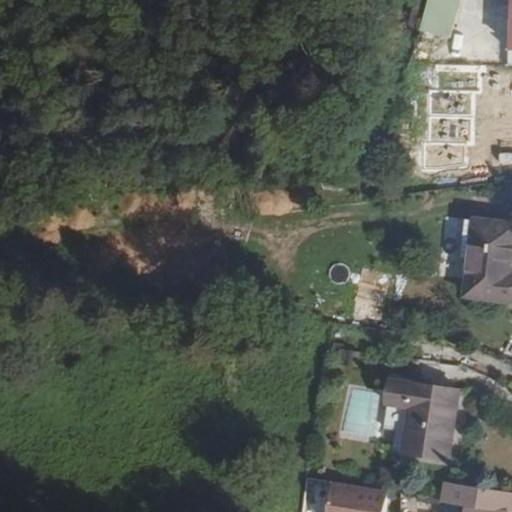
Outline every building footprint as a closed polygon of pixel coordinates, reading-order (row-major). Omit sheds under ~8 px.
[(430,0),(422,30),(451,38),(460,0),(430,0)] [(511,79),(469,78),(466,140),(497,141),(499,92),(511,92),(511,79)] [(511,223),(478,218),(467,296),(511,302),(511,223)] [(358,310),(379,315),(388,275),(366,271),(358,310)] [(460,391),(393,380),(389,405),(412,407),(405,452),(451,459),(460,391)] [(384,511),(388,489),(332,480),(327,511),(384,511)] [(511,491),(446,481),(444,502),(463,504),(461,511),(511,511),(511,491)]
